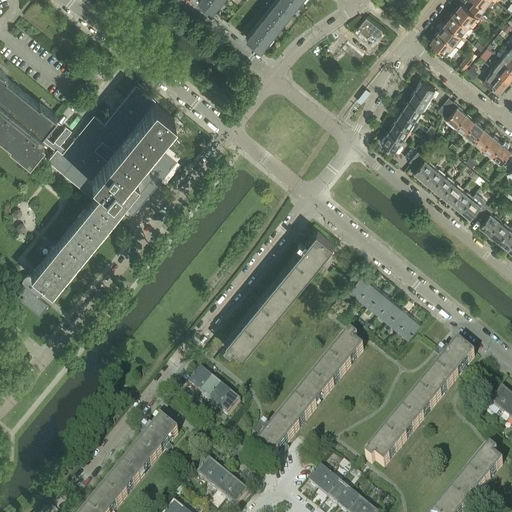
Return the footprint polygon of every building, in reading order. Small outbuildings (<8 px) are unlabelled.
[(199,0),(214,12),(223,0),(199,0)] [(278,0),(259,24),(247,39),(262,50),(302,0),(278,0)] [(476,0),(477,1),(473,6),(482,13),(492,0),(476,0)] [(454,12),(454,13),(471,27),(482,13),(473,6),(469,10),(462,4),(458,8),(457,8),(454,11),(454,12)] [(450,18),(446,22),(463,36),(471,27),(454,13),(453,14),(452,14),(450,17),(450,18)] [(367,17),(357,29),(369,39),(373,34),(375,36),(376,36),(376,37),(377,37),(378,37),(379,37),(380,36),(381,36),(382,35),(382,34),(382,33),(383,33),(383,32),(383,31),(382,31),(382,30),(381,29),(367,17)] [(439,31),(439,32),(456,46),(463,36),(446,22),(443,26),(442,26),(439,29),(439,31)] [(507,24),(502,30),(507,33),(511,27),(507,24)] [(434,37),(431,41),(448,55),(456,46),(439,32),(438,32),(437,32),(434,35),(434,37)] [(484,47),(477,42),(474,45),(481,51),(484,47)] [(487,48),(480,57),(485,62),(492,53),(490,50),(487,48)] [(511,52),(509,50),(501,60),(511,68),(511,52)] [(468,55),(461,65),(465,69),(473,59),(468,55)] [(511,76),(511,68),(501,60),(494,69),(508,81),(511,76)] [(472,77),(476,72),(472,68),(467,74),(472,77)] [(176,161),(154,142),(174,118),(135,86),(104,123),(95,115),(66,150),(60,145),(71,131),(66,126),(53,143),(41,133),(56,115),(39,101),(38,103),(5,76),(7,75),(0,69),(0,132),(8,140),(7,141),(28,158),(43,140),(55,150),(47,160),(94,198),(31,275),(28,275),(25,277),(23,280),(22,282),(23,286),(24,287),(17,296),(40,315),(48,304),(39,297),(46,289),(51,292),(126,200),(134,206),(140,199),(146,195),(149,193),(153,187),(155,180),(157,178),(160,180),(176,161)] [(508,81),(494,69),(482,83),(492,90),(495,86),(501,90),(508,81)] [(419,86),(416,90),(429,99),(436,89),(421,80),(418,85),(419,86)] [(412,96),(409,100),(423,109),(429,99),(416,90),(415,90),(411,95),(412,96)] [(449,98),(441,107),(446,111),(454,102),(449,98)] [(406,106),(403,111),(416,119),(423,109),(409,100),(408,100),(405,105),(406,106)] [(448,119),(459,106),(454,102),(446,111),(443,115),(448,118),(448,119)] [(463,109),(459,106),(448,119),(457,126),(467,114),(462,110),(463,109)] [(399,116),(396,121),(410,130),(416,119),(403,111),(402,110),(398,115),(399,116)] [(467,113),(467,114),(457,126),(465,133),(476,121),(471,117),(472,117),(467,113)] [(393,126),(389,131),(403,140),(410,130),(396,121),(395,120),(392,126),(393,126)] [(476,120),(476,121),(465,133),(474,141),(484,128),(480,125),(481,124),(476,120)] [(485,127),(484,128),(474,141),(483,148),(493,135),(489,132),(490,131),(485,127)] [(395,152),(403,140),(389,131),(386,137),(385,136),(381,141),(382,142),(382,143),(395,152)] [(494,135),(493,135),(483,148),(492,155),(502,143),(498,139),(499,139),(494,135)] [(503,142),(502,143),(492,155),(506,167),(511,160),(511,153),(510,152),(511,150),(507,147),(508,146),(503,142)] [(415,148),(407,158),(412,162),(420,152),(415,148)] [(427,158),(422,154),(414,164),(418,168),(415,172),(419,175),(418,176),(423,180),(424,179),(434,167),(426,160),(427,158)] [(434,167),(424,179),(428,183),(428,184),(432,188),(433,187),(443,174),(434,167)] [(443,174),(433,187),(438,190),(437,191),(442,195),(442,194),(443,194),(453,182),(443,174)] [(453,182),(443,194),(447,198),(446,199),(451,203),(452,202),(462,190),(453,182)] [(462,190),(452,202),(456,206),(456,207),(460,210),(461,210),(471,197),(462,190)] [(471,197),(461,210),(466,213),(465,214),(470,218),(470,217),(471,218),(476,212),(481,216),(489,206),(484,202),(481,205),(471,197)] [(489,206),(481,216),(485,219),(480,225),(485,229),(484,230),(489,234),(489,233),(490,233),(500,220),(491,213),(494,210),(489,206)] [(500,220),(490,233),(494,236),(493,237),(498,241),(499,240),(509,228),(500,220)] [(511,230),(509,228),(499,240),(503,244),(503,245),(507,249),(508,248),(511,243),(511,230)] [(244,354),(321,260),(324,262),(328,257),(326,255),(334,244),(318,231),(309,242),(304,238),(306,236),(305,236),(301,233),(296,239),(295,239),(299,242),(299,243),(302,245),(305,247),(228,341),(229,342),(225,346),(232,351),(235,347),(244,354)] [(350,290),(360,298),(372,283),(362,275),(350,290)] [(382,291),(372,283),(360,298),(370,306),(382,291)] [(392,299),(382,291),(370,306),(380,314),(392,299)] [(401,307),(392,299),(380,314),(389,322),(401,307)] [(411,315),(401,307),(389,322),(399,330),(411,315)] [(421,323),(411,315),(399,330),(409,337),(421,323)] [(359,318),(357,321),(366,328),(369,325),(359,318)] [(268,431),(264,428),(260,425),(260,426),(255,432),(259,435),(259,436),(261,434),(266,438),(257,449),(273,462),(282,452),(284,454),(289,449),(286,447),(363,352),(354,345),(357,341),(351,336),(348,339),(347,339),(270,433),(267,431),(268,431)] [(442,360),(445,362),(368,456),(365,460),(372,465),(375,462),(384,469),(461,374),(464,377),(468,372),(465,369),(474,359),(458,345),(449,357),(444,353),(446,350),(445,350),(445,351),(441,347),(436,353),(435,354),(439,357),(442,360)] [(189,385),(199,393),(211,378),(201,370),(189,385)] [(221,386),(211,378),(199,393),(209,401),(221,386)] [(221,386),(209,401),(218,409),(230,394),(221,386)] [(490,404),(499,412),(511,397),(502,389),(490,404)] [(240,402),(230,394),(218,409),(228,417),(240,402)] [(511,415),(511,397),(499,412),(509,420),(511,415)] [(148,438),(88,511),(115,511),(165,451),(168,453),(172,448),(169,446),(178,435),(162,422),(152,433),(148,430),(150,427),(149,427),(145,424),(140,430),(139,430),(146,437),(146,436),(148,438)] [(464,511),(502,466),(493,459),(497,455),(490,450),(487,454),(486,453),(437,511),(464,511)] [(202,457),(195,466),(196,467),(199,470),(206,461),(203,459),(202,457)] [(197,475),(207,483),(219,469),(209,461),(197,475)] [(308,482),(318,490),(330,476),(320,468),(308,482)] [(228,477),(219,469),(207,483),(216,491),(228,477)] [(330,476),(318,490),(327,498),(340,483),(330,476)] [(238,484),(228,477),(216,491),(226,499),(238,484)] [(340,483),(327,498),(337,506),(350,492),(340,483)] [(248,493),(238,484),(226,499),(236,507),(248,493)] [(350,492),(337,506),(344,511),(349,511),(359,500),(350,492)] [(359,500),(349,511),(365,511),(369,508),(359,500)] [(166,511),(183,511),(184,511),(174,503),(166,511)]
